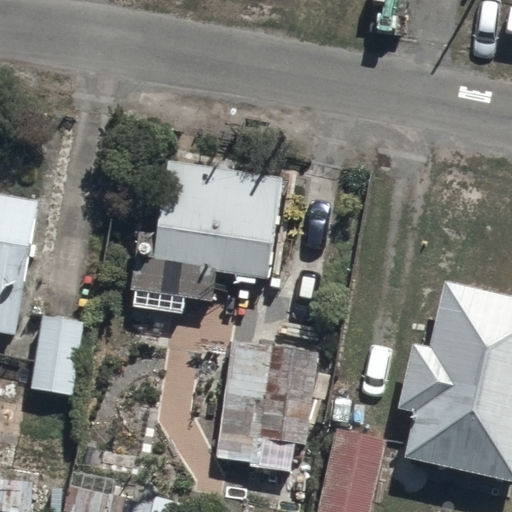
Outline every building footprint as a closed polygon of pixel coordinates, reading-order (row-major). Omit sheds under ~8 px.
[(283,178),(164,161),(155,222),(142,220),(129,309),(184,317),(186,300),(211,303),(215,276),(268,283),(283,178)] [(37,200),(0,193),(0,335),(13,338),(37,200)] [(511,300),(442,284),(427,350),(411,346),(396,409),(414,413),(403,457),(511,482),(511,300)] [(29,390),(46,393),(71,396),(81,334),(83,322),(40,316),(29,390)] [(299,444),(307,445),(318,356),(228,346),(222,398),(214,460),(295,470),(299,444)] [(345,430),(324,511),(383,511),(398,441),(345,430)] [(0,476),(0,509),(29,511),(31,478),(0,476)]
